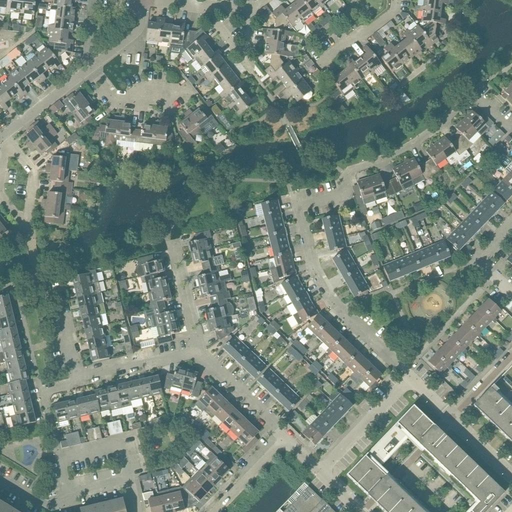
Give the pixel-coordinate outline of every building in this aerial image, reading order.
[(0,0),(0,7),(5,9),(5,15),(9,15),(10,0),(0,0)] [(19,16),(21,17),(23,0),(10,0),(9,15),(10,15),(10,13),(19,14),(19,16)] [(24,14),(34,16),(35,0),(23,0),(21,17),(23,17),(24,14)] [(51,4),(51,6),(75,9),(75,8),(71,8),(72,1),(78,2),(78,0),(53,0),(53,4),(51,4)] [(313,15),(312,13),(301,0),(296,0),(297,1),(291,6),(304,22),(313,15)] [(301,0),(312,13),(313,12),(315,14),(323,7),(316,0),(301,0)] [(448,4),(448,0),(446,0),(423,0),(423,7),(420,7),(420,9),(441,11),(442,4),(448,5),(448,4)] [(56,11),(55,19),(73,21),(75,9),(51,6),(50,10),(56,11)] [(282,6),(278,9),(293,28),(301,22),(302,24),(304,22),(291,6),(285,11),(282,6)] [(276,18),(274,30),(274,31),(291,33),(291,32),(288,32),(293,28),(278,9),(272,14),(276,18)] [(422,12),(421,21),(445,24),(445,20),(440,19),(441,11),(420,9),(420,11),(422,12)] [(325,18),(319,23),(323,27),(332,20),(330,17),(326,20),(325,18)] [(156,24),(148,23),(145,41),(158,43),(161,19),(156,18),(156,24)] [(48,30),(72,33),(73,21),(55,19),(54,26),(48,25),(48,30)] [(165,19),(161,19),(158,43),(167,44),(167,46),(170,46),(172,26),(165,25),(165,19)] [(170,46),(169,53),(180,55),(184,51),(185,51),(191,46),(188,43),(190,31),(184,30),(185,22),(180,21),(180,27),(172,26),(170,46)] [(417,26),(432,45),(438,40),(434,35),(436,23),(445,25),(445,24),(421,21),(421,22),(417,26)] [(314,27),(310,23),(307,26),(314,35),(323,27),(319,23),(314,27)] [(406,32),(421,51),(421,50),(419,47),(425,43),(428,48),(432,45),(417,26),(409,32),(408,30),(406,32)] [(196,42),(191,46),(185,51),(192,60),(208,48),(204,42),(208,38),(201,28),(196,32),(195,32),(194,40),(196,42)] [(291,37),(291,33),(274,31),(274,30),(267,29),(266,42),(284,44),(285,37),(291,37)] [(50,32),(49,42),(73,45),(73,40),(67,40),(68,33),(72,33),(48,30),(47,32),(50,32)] [(377,32),(372,36),(380,47),(385,43),(377,32)] [(406,39),(401,43),(412,58),(421,51),(406,32),(403,34),(406,39)] [(35,34),(26,41),(29,45),(38,38),(35,34)] [(47,47),(46,48),(56,60),(66,52),(72,53),(73,45),(49,42),(49,43),(47,47)] [(292,57),(294,57),(295,54),(291,53),(289,53),(290,45),(284,44),(266,42),(264,54),(271,55),(280,56),(286,56),(292,57)] [(387,46),(402,65),(412,58),(401,43),(394,48),(391,43),(387,46)] [(366,53),(360,58),(373,74),(375,73),(373,71),(381,65),(366,46),(362,49),(366,53)] [(392,73),(402,65),(387,46),(384,49),(387,54),(381,59),(392,73)] [(37,52),(35,53),(48,70),(54,65),(58,70),(61,67),(46,48),(39,54),(37,52)] [(195,61),(201,68),(220,53),(218,50),(213,54),(208,48),(192,60),(194,62),(195,61)] [(10,53),(7,56),(11,61),(21,54),(16,49),(10,53)] [(35,57),(28,63),(43,82),(46,79),(42,74),(48,70),(35,53),(34,55),(35,57)] [(201,68),(201,70),(205,75),(204,76),(207,79),(226,64),(219,55),(221,54),(220,53),(201,68)] [(271,55),(269,67),(265,71),(270,77),(284,66),(279,59),(280,56),(271,55)] [(350,58),(347,61),(362,80),(370,74),(371,76),(373,74),(360,58),(354,63),(350,58)] [(347,68),(341,73),(354,89),(356,88),(354,86),(362,80),(347,61),(343,64),(347,68)] [(282,83),(298,70),(297,68),(295,69),(289,62),(288,62),(284,66),(270,77),(273,81),(277,77),(282,83)] [(39,84),(43,82),(28,63),(20,69),(18,67),(16,68),(29,84),(35,80),(39,84)] [(233,74),(226,64),(207,79),(207,80),(210,83),(214,79),(219,85),(233,74)] [(16,68),(9,75),(10,76),(9,78),(24,96),(27,94),(24,89),(29,84),(16,68)] [(282,92),(285,96),(304,81),(298,73),(300,71),(298,70),(282,83),(287,88),(282,92)] [(354,89),(341,73),(335,78),(331,73),(328,76),(339,90),(341,94),(344,97),(354,89)] [(222,98),(243,82),(242,81),(240,83),(233,74),(219,85),(224,91),(219,95),(222,98)] [(0,82),(0,85),(11,99),(17,94),(20,99),(24,96),(9,78),(1,84),(0,82)] [(304,81),(285,96),(288,99),(293,95),(298,102),(304,97),(305,98),(309,99),(312,97),(312,93),(311,91),(312,90),(304,81)] [(245,85),(243,82),(222,98),(222,99),(224,97),(230,104),(228,106),(229,108),(245,95),(241,89),(245,85)] [(395,83),(389,87),(398,98),(404,94),(395,83)] [(0,105),(4,111),(8,108),(5,104),(11,99),(0,85),(0,105)] [(511,90),(509,87),(501,96),(511,107),(511,90)] [(339,90),(329,98),(333,104),(338,101),(336,98),(341,94),(339,90)] [(74,97),(72,94),(62,101),(73,114),(91,100),(88,96),(84,99),(79,93),(74,97)] [(250,101),(245,95),(229,108),(230,109),(232,108),(239,116),(258,101),(255,97),(250,101)] [(83,127),(92,120),(90,116),(94,113),(90,107),(94,104),(91,100),(73,114),(83,127)] [(59,101),(48,109),(53,115),(63,107),(59,101)] [(214,105),(210,109),(217,117),(221,114),(214,105)] [(190,110),(186,113),(200,131),(204,136),(219,125),(207,110),(203,114),(199,110),(193,114),(190,110)] [(493,124),(484,115),(480,119),(472,111),(464,120),(477,133),(480,137),(493,124)] [(200,131),(186,113),(183,116),(186,120),(180,125),(183,129),(179,133),(191,149),(196,145),(191,138),(200,131)] [(227,130),(233,128),(222,113),(217,118),(227,130)] [(98,140),(99,138),(106,139),(106,145),(114,146),(114,140),(117,140),(119,117),(115,117),(114,122),(107,121),(106,127),(100,126),(100,128),(93,128),(92,140),(98,140)] [(119,117),(117,140),(135,142),(136,130),(130,130),(131,124),(124,123),(124,118),(119,117)] [(468,141),(477,133),(464,120),(455,128),(463,136),(458,142),(466,151),(472,145),(468,141)] [(37,121),(35,123),(28,129),(30,132),(26,135),(30,141),(26,144),(29,148),(53,129),(50,124),(44,129),(37,121)] [(136,130),(135,142),(153,144),(156,121),(151,121),(150,126),(143,125),(142,131),(136,130)] [(156,121),(153,144),(171,147),(173,135),(167,134),(167,128),(160,127),(160,122),(156,121)] [(81,128),(75,133),(78,137),(80,137),(84,135),(84,132),(81,128)] [(48,154),(57,147),(51,139),(57,134),(53,129),(29,148),(32,152),(36,149),(41,155),(45,151),(48,154)] [(75,133),(65,141),(69,145),(79,138),(75,133)] [(445,137),(435,144),(446,159),(455,152),(459,156),(466,151),(458,142),(451,146),(445,137)] [(432,160),(426,165),(432,176),(439,170),(436,166),(446,159),(435,144),(433,145),(432,144),(428,146),(430,148),(425,151),(432,160)] [(223,151),(218,145),(215,148),(216,150),(219,154),(223,151)] [(47,163),(46,168),(69,171),(77,172),(79,156),(59,153),(59,157),(53,156),(52,164),(47,163)] [(405,163),(403,164),(414,186),(424,180),(432,176),(426,165),(419,168),(414,158),(409,161),(408,159),(404,161),(405,163)] [(397,179),(391,183),(395,194),(403,191),(414,186),(403,164),(392,169),(397,179)] [(46,168),(46,173),(51,173),(50,181),(56,182),(55,187),(67,189),(71,190),(72,183),(68,182),(69,171),(46,168)] [(379,174),(368,178),(374,196),(376,201),(387,198),(387,197),(395,194),(391,183),(390,183),(383,185),(379,174)] [(511,176),(509,174),(501,181),(511,191),(511,176)] [(360,193),(354,195),(358,207),(359,209),(361,214),(362,215),(367,214),(367,212),(364,205),(376,201),(374,196),(368,178),(357,182),(360,193)] [(511,195),(511,191),(501,181),(494,190),(506,202),(511,195)] [(42,199),(42,204),(64,207),(66,196),(66,195),(71,196),(71,190),(67,189),(55,187),(54,193),(48,192),(47,200),(42,199)] [(484,200),(496,212),(504,204),(491,192),(484,200)] [(261,204),(263,215),(280,211),(277,200),(261,204)] [(476,208),(489,220),(496,212),(484,200),(476,208)] [(64,207),(42,204),(41,209),(46,209),(44,223),(62,225),(64,207)] [(469,215),(481,227),(489,220),(476,208),(469,215)] [(266,226),(283,222),(280,211),(263,215),(266,226)] [(384,216),(385,224),(403,220),(401,213),(384,216)] [(321,219),(324,230),(341,226),(338,215),(321,219)] [(461,223),(474,235),(481,227),(469,215),(461,223)] [(266,226),(268,236),(285,232),(283,222),(266,226)] [(454,231),(466,243),(474,235),(461,223),(454,231)] [(327,241),(344,237),(341,226),(324,230),(327,241)] [(209,231),(195,235),(196,241),(188,243),(191,254),(211,249),(208,238),(211,238),(209,231)] [(466,243),(454,231),(446,239),(458,251),(466,243)] [(271,247),(288,243),(285,232),(268,236),(271,247)] [(346,248),(344,237),(327,241),(329,252),(346,248)] [(433,245),(440,261),(450,257),(443,241),(433,245)] [(290,253),(288,243),(271,247),(273,257),(290,253)] [(423,249),(430,265),(440,261),(433,245),(423,249)] [(211,249),(191,254),(194,265),(201,263),(202,269),(218,266),(224,264),(222,256),(213,258),(211,249)] [(413,254),(420,270),(430,265),(423,249),(413,254)] [(332,260),(337,270),(352,261),(347,251),(332,260)] [(273,257),(276,268),(293,264),(290,253),(273,257)] [(403,258),(410,274),(420,270),(413,254),(403,258)] [(152,256),(137,260),(139,266),(137,266),(136,268),(136,269),(136,270),(136,272),(136,273),(137,274),(137,275),(138,276),(139,277),(141,277),(156,273),(164,271),(161,260),(154,262),(152,256)] [(393,262),(400,278),(410,274),(403,258),(393,262)] [(352,261),(337,270),(343,279),(358,270),(352,261)] [(383,266),(389,282),(400,278),(393,262),(383,266)] [(293,264),(276,268),(270,269),(273,284),(284,279),(284,278),(295,275),(293,264)] [(224,282),(231,280),(230,274),(218,277),(216,272),(219,272),(218,266),(202,269),(204,275),(196,277),(199,288),(224,282)] [(74,288),(98,283),(95,270),(86,272),(86,274),(72,278),(74,288)] [(363,279),(358,270),(343,279),(348,288),(363,279)] [(146,282),(148,293),(168,288),(165,277),(158,279),(156,273),(141,277),(143,283),(146,282)] [(281,284),(286,294),(301,286),(296,276),(281,284)] [(354,298),(359,295),(369,289),(363,279),(348,288),(354,298)] [(125,281),(119,282),(121,291),(127,290),(125,281)] [(211,303),(214,302),(230,298),(229,292),(227,293),(224,282),(199,288),(202,299),(209,297),(211,303)] [(77,299),(101,293),(98,283),(74,288),(77,299)] [(292,304),(307,295),(301,286),(286,294),(292,304)] [(151,304),(148,304),(149,311),(162,308),(164,307),(163,301),(171,299),(168,288),(148,293),(151,304)] [(79,309),(103,304),(101,293),(77,299),(79,309)] [(0,308),(10,306),(8,295),(0,296),(0,308)] [(312,304),(307,295),(292,304),(297,313),(312,304)] [(212,309),(205,311),(207,322),(227,317),(232,316),(232,315),(233,314),(233,313),(233,312),(233,311),(233,310),(233,309),(233,308),(232,307),(232,306),(231,305),(230,304),(229,303),(227,304),(226,300),(230,299),(230,298),(214,302),(211,303),(212,309)] [(481,308),(496,322),(497,320),(495,318),(501,311),(488,299),(481,308)] [(256,310),(254,302),(248,304),(249,308),(249,312),(256,310)] [(99,316),(106,314),(103,304),(79,309),(82,320),(99,316)] [(297,313),(293,315),(297,324),(300,324),(303,323),(318,314),(312,304),(297,313)] [(10,306),(0,308),(0,319),(13,316),(10,306)] [(149,311),(143,312),(144,317),(145,319),(150,318),(151,323),(153,328),(176,322),(176,321),(178,320),(176,314),(174,314),(174,311),(166,313),(164,307),(162,308),(149,311)] [(494,323),(496,322),(481,308),(473,315),(486,327),(492,321),(494,323)] [(307,327),(313,334),(311,336),(312,338),(327,323),(318,315),(307,327)] [(480,333),(486,327),(473,315),(466,323),(481,337),(482,336),(480,333)] [(13,316),(0,319),(0,330),(15,327),(13,316)] [(82,320),(85,330),(102,326),(99,316),(82,320)] [(220,341),(234,331),(233,327),(230,328),(227,317),(207,322),(210,333),(217,331),(220,341)] [(153,328),(151,328),(153,339),(156,339),(158,345),(173,341),(171,335),(179,333),(178,330),(180,330),(178,323),(177,324),(176,322),(153,328)] [(334,330),(327,323),(312,338),(314,339),(316,337),(323,343),(334,330)] [(479,339),(481,337),(466,323),(458,331),(471,343),(477,337),(479,339)] [(85,330),(87,341),(104,337),(102,326),(85,330)] [(15,327),(0,330),(0,339),(0,341),(18,337),(15,327)] [(323,343),(328,348),(326,351),(328,353),(342,338),(334,330),(323,343)] [(471,343),(458,331),(451,339),(466,353),(467,351),(465,349),(471,343)] [(231,357),(243,344),(235,336),(223,349),(231,357)] [(18,337),(0,341),(0,352),(20,348),(18,337)] [(87,341),(90,351),(107,347),(104,337),(87,341)] [(350,346),(342,338),(328,353),(330,354),(332,352),(338,358),(350,346)] [(464,355),(466,353),(451,339),(443,347),(456,358),(462,352),(464,355)] [(133,354),(130,342),(124,344),(127,356),(133,354)] [(231,357),(239,364),(250,352),(243,344),(231,357)] [(358,353),(350,346),(338,358),(344,364),(342,366),(344,368),(358,353)] [(107,347),(90,351),(92,362),(110,358),(107,347)] [(450,365),(456,358),(443,347),(436,354),(451,369),(452,367),(450,365)] [(0,352),(0,363),(6,362),(23,358),(20,348),(0,352)] [(239,364),(246,372),(258,359),(250,352),(239,364)] [(354,373),(366,361),(358,353),(344,368),(345,369),(347,367),(354,373)] [(440,375),(446,368),(449,370),(451,369),(436,354),(428,362),(440,375)] [(8,373),(25,369),(23,358),(6,362),(8,373)] [(258,359),(246,372),(254,379),(266,367),(258,359)] [(373,368),(366,361),(354,373),(360,379),(357,381),(359,383),(373,368)] [(511,444),(511,365),(473,406),(511,444)] [(181,393),(181,390),(186,371),(185,370),(185,369),(179,367),(178,369),(176,368),(174,375),(167,374),(163,389),(170,390),(181,393)] [(381,376),(373,368),(359,383),(361,384),(363,382),(369,388),(381,376)] [(11,383),(28,379),(25,369),(8,373),(11,383)] [(265,389),(277,377),(269,369),(257,381),(265,389)] [(197,374),(186,371),(181,390),(192,393),(191,396),(197,398),(201,383),(195,381),(197,374)] [(162,394),(158,376),(147,379),(151,396),(162,394)] [(265,389),(273,397),(285,384),(277,377),(265,389)] [(10,395),(28,391),(25,380),(28,380),(28,379),(11,383),(8,384),(10,395)] [(141,399),(151,396),(147,379),(137,381),(141,399)] [(126,384),(130,401),(141,399),(137,381),(126,384)] [(130,401),(126,384),(116,386),(121,408),(131,405),(130,401)] [(273,397),(280,404),(292,392),(285,384),(273,397)] [(116,386),(105,389),(110,410),(121,408),(116,386)] [(211,387),(194,405),(202,413),(204,411),(219,395),(211,387)] [(99,409),(100,413),(110,410),(105,389),(94,391),(95,395),(96,395),(99,409)] [(13,405),(30,401),(28,391),(10,395),(13,405)] [(289,412),(301,399),(292,392),(280,404),(289,412)] [(332,402),(345,414),(353,406),(340,394),(332,402)] [(89,415),(100,413),(99,409),(96,395),(95,395),(85,398),(89,415)] [(211,418),(214,416),(227,402),(219,395),(204,411),(211,418)] [(85,398),(75,400),(79,418),(89,415),(85,398)] [(64,403),(68,420),(79,418),(75,400),(64,403)] [(30,401),(13,405),(15,416),(33,412),(30,401)] [(222,423),(235,410),(227,402),(214,416),(222,423)] [(332,402),(325,410),(337,422),(345,414),(332,402)] [(64,403),(53,406),(57,422),(57,423),(56,423),(57,428),(69,425),(68,420),(64,403)] [(413,406),(346,476),(367,496),(373,501),(376,504),(377,505),(378,505),(396,486),(394,485),(391,482),(386,477),(376,467),(407,434),(418,445),(423,449),(426,452),(427,453),(444,436),(443,434),(439,431),(435,427),(413,406)] [(242,417),(235,410),(222,423),(230,431),(242,417)] [(317,418),(330,430),(337,422),(325,410),(317,418)] [(15,416),(10,417),(13,428),(18,427),(19,426),(35,422),(33,412),(15,416)] [(186,413),(181,419),(188,426),(193,421),(186,413)] [(242,417),(230,431),(238,438),(250,425),(242,417)] [(317,418),(310,426),(322,438),(330,430),(317,418)] [(116,434),(123,433),(120,421),(113,422),(116,434)] [(116,434),(113,422),(107,424),(110,436),(116,434)] [(258,433),(250,425),(238,438),(246,446),(242,450),(245,453),(257,440),(254,437),(258,433)] [(302,434),(314,446),(322,438),(310,426),(302,434)] [(95,441),(102,439),(99,427),(93,428),(95,441)] [(95,441),(93,428),(86,430),(89,442),(95,441)] [(75,446),(81,444),(78,432),(72,434),(75,446)] [(75,446),(72,434),(65,435),(68,447),(75,446)] [(444,436),(427,453),(479,503),(471,511),(422,511),(396,486),(378,505),(377,505),(377,506),(378,506),(383,511),(485,511),(504,493),(444,436),(445,436),(444,436)] [(215,446),(207,439),(204,442),(212,449),(215,446)] [(198,440),(190,449),(193,451),(201,443),(198,440)] [(220,457),(222,454),(215,446),(212,449),(220,457)] [(209,459),(205,463),(208,466),(221,478),(229,470),(210,452),(206,456),(209,459)] [(221,478),(208,466),(205,462),(197,470),(201,474),(214,486),(221,478)] [(190,478),(206,494),(214,486),(201,474),(197,470),(190,478)] [(183,486),(181,487),(193,508),(193,507),(192,506),(197,500),(199,502),(206,494),(190,478),(183,486)] [(193,508),(181,487),(178,488),(168,491),(169,495),(173,511),(176,511),(184,510),(184,508),(191,506),(192,508),(193,508)] [(333,511),(308,487),(299,496),(315,511),(333,511)] [(168,491),(158,493),(159,498),(162,511),(173,511),(169,495),(168,491)] [(142,494),(145,506),(149,505),(150,511),(162,511),(159,498),(154,499),(153,493),(151,492),(143,494),(142,494)] [(315,511),(299,496),(291,504),(298,511),(315,511)] [(92,506),(80,509),(80,511),(125,511),(122,499),(118,500),(104,503),(103,500),(102,500),(97,501),(98,505),(93,506),(92,506)] [(2,503),(0,505),(0,511),(22,511),(14,507),(13,506),(11,509),(2,503)]
